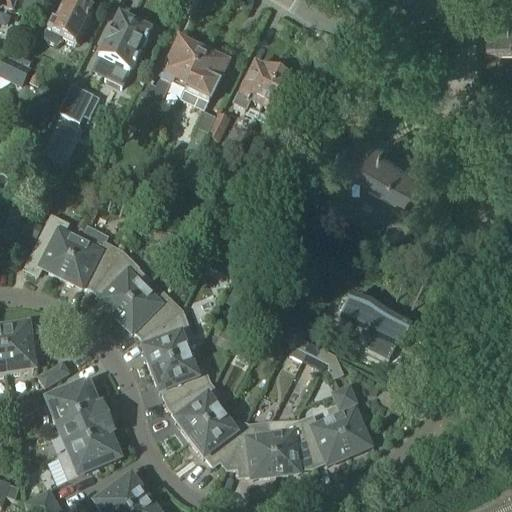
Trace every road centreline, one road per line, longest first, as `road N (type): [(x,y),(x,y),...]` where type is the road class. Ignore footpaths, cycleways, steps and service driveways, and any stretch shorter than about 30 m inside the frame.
road 1 (residential): [(0,296),(32,298),(72,317),(105,347),(154,465),(183,494),(218,506),(281,508),(347,493),(416,444),(444,404),(483,287),(483,228),(503,157),(505,114)]
road 2 (residential): [(505,114),(409,85),(285,0)]
